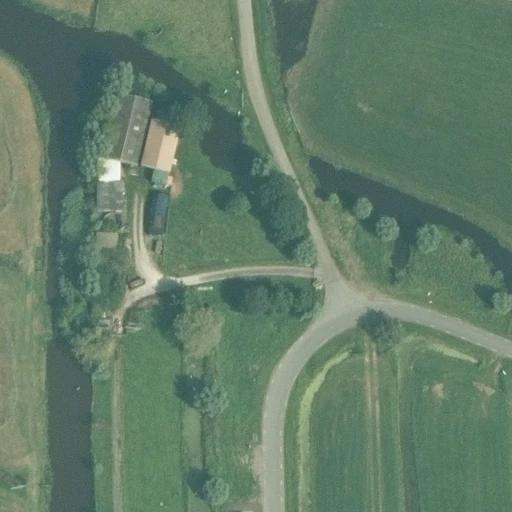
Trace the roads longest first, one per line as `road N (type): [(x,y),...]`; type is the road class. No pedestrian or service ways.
road 1 (track): [(330,278),(256,94),(243,0)]
road 2 (track): [(117,511),(118,318),(148,290)]
road 3 (unclassified): [(274,511),(273,409),(283,377),(301,349),(346,314)]
road 4 (unclassified): [(511,350),(425,315),(346,314)]
